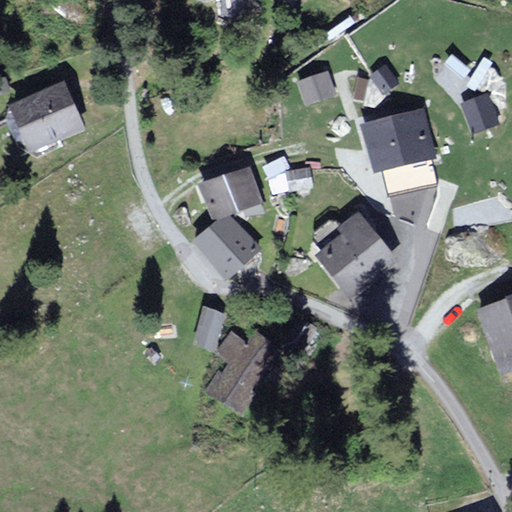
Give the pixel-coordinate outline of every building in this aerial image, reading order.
[(330,71),(300,81),(307,103),(337,93),(330,71)] [(413,106),(412,77),(356,79),(357,108),(413,106)] [(63,82),(11,105),(31,149),(83,125),(63,82)] [(487,92),(460,102),(470,129),(497,119),(487,92)] [(424,108),(361,124),(372,167),(436,150),(424,108)] [(251,166),(200,183),(211,216),(262,199),(251,166)] [(391,253),(358,214),(340,228),(343,233),(320,252),(350,288),(391,253)] [(230,215),(200,247),(230,274),(259,242),(230,215)] [(511,300),(483,310),(504,369),(511,366),(511,300)] [(203,307),(193,344),(215,350),(226,313),(203,307)] [(315,327),(300,318),(290,335),(305,344),(315,327)] [(231,360),(208,389),(241,416),(289,355),(259,331),(248,344),(232,332),(218,350),(231,360)]
